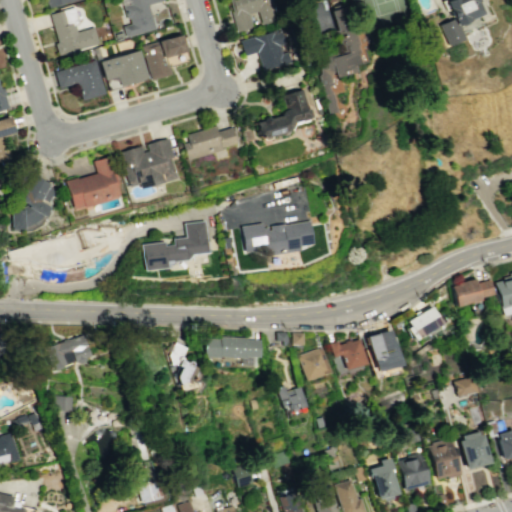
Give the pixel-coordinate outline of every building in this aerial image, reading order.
[(123,37),(153,29),(147,4),(161,0),(119,0),(126,24),(120,26),(123,37)] [(227,0),(234,31),(251,28),(247,14),(257,12),(260,24),(275,20),(270,0),(227,0)] [(475,0),(480,13),(458,25),(462,37),(446,46),(436,24),(450,19),(441,1),(443,0),(475,0)] [(330,8),(339,53),(314,58),(325,113),(334,111),(327,77),(354,72),(352,65),(359,63),(347,5),(330,8)] [(238,39),(241,55),(255,52),(260,69),(289,62),(286,51),(280,53),(278,45),(284,44),(280,29),(238,39)] [(148,80),(168,75),(163,56),(184,51),(180,34),(139,44),(148,80)] [(98,58),(101,79),(115,77),(116,84),(143,80),(139,52),(98,58)] [(52,70),(56,87),(75,83),(79,99),(102,94),(94,60),(52,70)] [(279,94),(283,112),(254,120),(258,138),(291,130),(289,122),(309,118),(301,88),(279,94)] [(0,117),(0,160),(8,158),(3,135),(11,133),(8,116),(0,117)] [(184,159),(234,145),(229,126),(214,130),(213,126),(183,133),(185,142),(180,143),(184,159)] [(174,179),(165,138),(141,143),(142,145),(117,150),(124,186),(137,183),(138,187),(174,179)] [(69,209),(117,197),(107,156),(90,160),(93,173),(62,180),(69,209)] [(7,223),(38,224),(46,205),(46,200),(52,186),(28,175),(18,201),(20,202),(18,209),(7,209),(7,223)] [(192,254),(187,260),(165,262),(166,268),(143,271),(141,245),(164,243),(164,246),(174,246),(173,239),(186,238),(185,224),(204,222),(207,252),(192,254)] [(262,228),(308,222),(311,244),(297,246),(298,249),(265,254),(264,244),(242,247),(240,226),(261,223),(262,228)] [(508,273),(511,271),(511,312),(503,315),(494,283),(510,279),(508,273)] [(475,284),(488,281),(492,295),(479,298),(479,300),(454,306),(449,286),(474,280),(475,284)] [(404,322),(429,307),(439,324),(415,339),(404,322)] [(396,365),(387,329),(362,336),(371,371),(396,365)] [(273,332),(282,333),(282,341),(273,341),(273,332)] [(288,345),(288,333),(301,333),(301,345),(288,345)] [(45,370),(38,348),(79,335),(86,357),(45,370)] [(217,339),(218,336),(243,338),(243,339),(257,340),(256,357),(242,356),(242,359),(202,356),(203,338),(217,339)] [(339,356),(330,358),(327,344),(336,342),(337,346),(357,340),(364,364),(342,369),(339,356)] [(170,379),(177,368),(172,365),(167,362),(164,355),(171,342),(181,347),(175,360),(180,362),(192,369),(183,386),(170,379)] [(302,380),(295,356),(320,349),(327,373),(302,380)] [(452,382),(471,378),(474,392),(455,397),(452,382)] [(274,388),(282,385),(284,391),(298,387),(304,407),(289,411),(287,405),(280,407),(274,388)] [(53,409),(54,394),(72,395),(71,411),(53,409)] [(471,413),(480,410),(483,423),(474,426),(471,413)] [(495,439),(496,439),(495,435),(511,430),(511,432),(511,457),(501,461),(495,439)] [(0,436),(9,434),(15,458),(0,462),(0,436)] [(457,441),(480,434),(488,461),(465,468),(457,441)] [(448,438),(457,472),(434,479),(424,444),(448,438)] [(271,467),(287,463),(284,450),(268,454),(271,467)] [(396,461),(420,455),(427,485),(403,491),(396,461)] [(368,464),(387,459),(396,493),(376,498),(368,464)] [(229,468),(246,464),(251,482),(235,487),(229,468)] [(138,503),(133,484),(155,478),(160,498),(138,503)] [(339,511),(332,485),(350,480),(355,500),(358,499),(362,511),(339,511)] [(327,483),(335,511),(331,511),(314,511),(308,488),(327,483)] [(9,507),(23,510),(22,511),(0,511),(0,494),(11,497),(9,507)] [(281,511),(279,504),(295,499),(299,511),(281,511)] [(177,511),(175,505),(187,501),(190,511),(177,511)]
